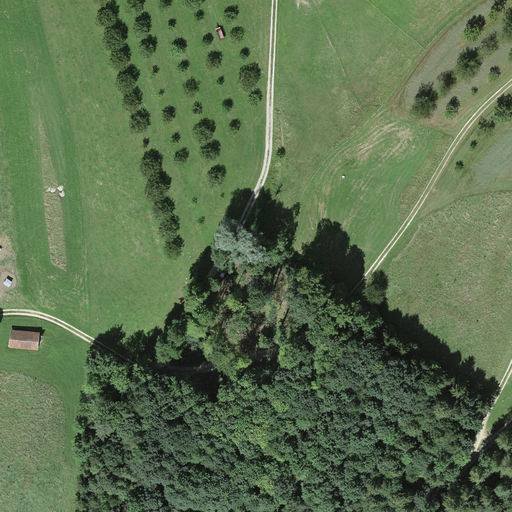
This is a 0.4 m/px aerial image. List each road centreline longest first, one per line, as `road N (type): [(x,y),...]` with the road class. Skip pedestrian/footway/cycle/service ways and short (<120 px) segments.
road 1 (track): [(511,79),(458,136),(366,278),(325,326),(293,344),(187,375),(145,374),(53,320),(0,314)]
road 2 (track): [(145,374),(265,173),(273,0)]
road 3 (motorway): [(219,511),(0,242)]
road 4 (motorway): [(0,362),(123,511)]
road 5 (track): [(416,511),(511,418)]
